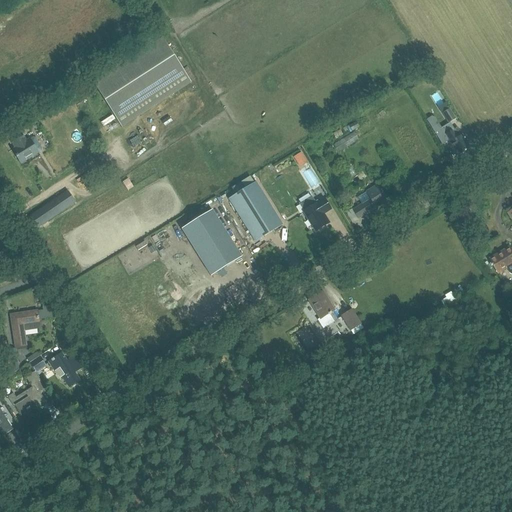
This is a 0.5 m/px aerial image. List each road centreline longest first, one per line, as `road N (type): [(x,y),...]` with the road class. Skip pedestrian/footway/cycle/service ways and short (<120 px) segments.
road 1 (unclassified): [(122,397),(511,149)]
road 2 (residential): [(122,397),(0,476)]
road 3 (unclassified): [(122,397),(42,276)]
